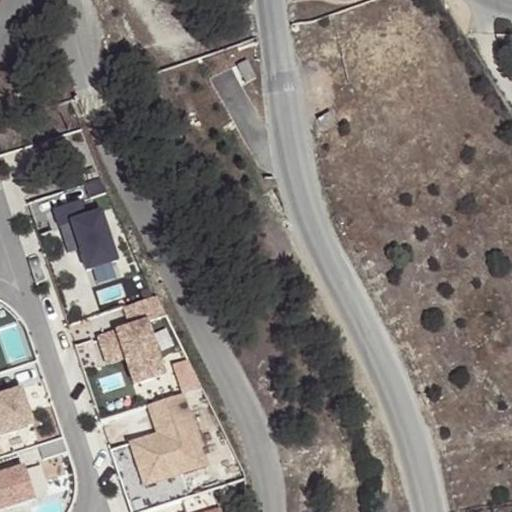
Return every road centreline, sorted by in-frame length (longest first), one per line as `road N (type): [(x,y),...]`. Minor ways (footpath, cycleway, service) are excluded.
road 1 (residential): [(71,0),(95,107),(250,447),(264,511)]
road 2 (unclassified): [(9,258),(86,471),(83,511)]
road 3 (unknown): [(388,360),(440,511)]
